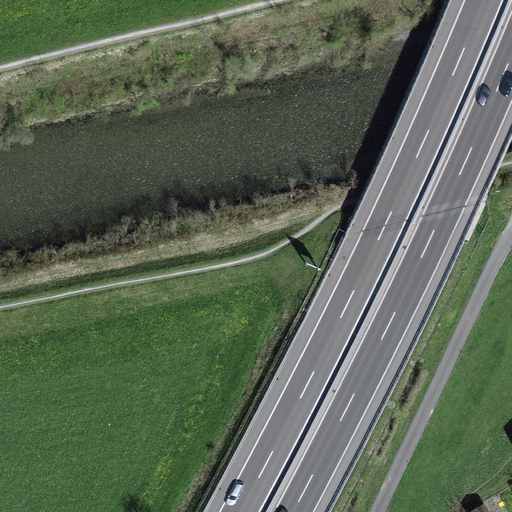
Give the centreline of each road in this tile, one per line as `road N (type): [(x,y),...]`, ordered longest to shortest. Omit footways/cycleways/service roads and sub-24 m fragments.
road 1 (motorway): [(484,0),(337,325),(240,511)]
road 2 (motorway): [(293,511),(511,54)]
road 3 (track): [(375,511),(511,232)]
